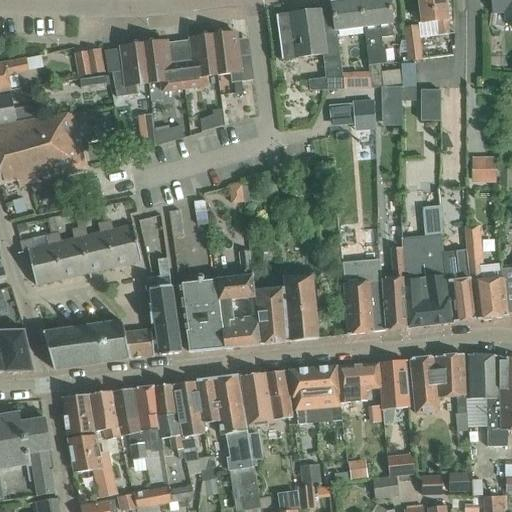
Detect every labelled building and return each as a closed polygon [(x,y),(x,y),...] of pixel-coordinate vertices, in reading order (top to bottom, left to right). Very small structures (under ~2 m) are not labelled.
[(335,32),(362,28),(363,28),(359,0),(346,0),(330,3),(332,17),(335,32)] [(383,86),(379,64),(387,63),(385,49),(382,49),(380,37),(392,35),(390,24),(392,23),(388,0),(359,0),(363,28),(362,28),(371,88),(383,86)] [(418,0),(421,24),(435,22),(437,36),(449,34),(446,19),(447,19),(444,0),(418,0)] [(511,0),(490,0),(492,13),(504,11),(505,18),(511,17),(511,0)] [(342,89),(335,32),(332,17),(321,18),(319,10),(276,16),(282,59),(323,54),(326,78),(309,80),(310,91),(342,89)] [(417,25),(403,28),(402,28),(407,62),(422,60),(417,25)] [(230,83),(253,80),(250,55),(238,57),(235,33),(224,34),(219,30),(215,35),(212,36),(217,75),(229,74),(230,83)] [(189,39),(192,62),(180,64),(184,89),(206,86),(205,77),(217,75),(212,36),(209,36),(204,32),(200,37),(189,39)] [(169,65),(166,41),(155,43),(150,39),(146,44),(143,44),(148,84),(160,82),(161,92),(184,89),(180,64),(169,65)] [(120,47),(123,71),(111,72),(116,97),(137,95),(136,85),(148,84),(143,44),(140,45),(134,41),(131,46),(120,47)] [(99,49),(84,52),(72,54),(76,77),(104,72),(99,49)] [(34,57),(14,62),(0,64),(0,92),(10,91),(8,75),(16,73),(16,72),(26,69),(35,61),(34,57)] [(421,70),(437,73),(438,62),(423,59),(421,70)] [(105,87),(103,76),(79,80),(80,90),(105,87)] [(381,125),(400,125),(400,87),(381,87),(381,125)] [(439,90),(420,90),(420,121),(439,121),(439,90)] [(0,124),(35,118),(33,105),(20,107),(20,109),(13,110),(10,94),(0,96),(0,124)] [(375,130),(372,100),(351,102),(354,131),(375,130)] [(85,169),(71,113),(0,125),(0,184),(16,180),(19,187),(85,169)] [(156,146),(154,133),(140,135),(142,150),(156,146)] [(495,183),(495,158),(470,158),(470,184),(495,183)] [(497,187),(511,188),(511,169),(498,168),(497,187)] [(239,186),(227,186),(227,203),(240,203),(239,186)] [(381,198),(379,223),(390,224),(392,198),(381,198)] [(204,208),(203,201),(193,202),(194,210),(204,208)] [(424,236),(401,238),(401,247),(405,297),(408,328),(452,323),(448,299),(448,297),(445,278),(440,235),(438,206),(422,208),(424,236)] [(205,216),(204,208),(194,210),(196,218),(205,216)] [(169,220),(180,218),(179,211),(168,212),(169,220)] [(138,220),(143,237),(158,232),(153,216),(138,220)] [(206,224),(205,216),(196,218),(197,225),(206,224)] [(170,228),(181,226),(180,218),(169,220),(170,228)] [(111,221),(103,223),(114,267),(141,261),(132,225),(113,230),(111,221)] [(85,227),(77,229),(88,273),(114,267),(103,223),(98,224),(101,233),(87,236),(85,227)] [(170,228),(171,235),(182,234),(181,226),(170,228)] [(478,266),(478,264),(482,264),(479,226),(466,227),(466,243),(466,252),(470,281),(474,281),(478,320),(507,316),(503,278),(501,278),(500,278),(499,264),(478,266)] [(59,233),(51,235),(62,279),(88,273),(77,229),(72,230),(74,239),(62,242),(59,233)] [(35,286),(62,279),(51,235),(46,236),(48,246),(34,249),(32,239),(19,242),(21,252),(27,250),(35,286)] [(405,297),(401,247),(391,248),(393,278),(381,279),(386,330),(408,328),(405,297)] [(251,269),(249,251),(239,252),(237,252),(239,270),(251,269)] [(453,298),(448,299),(452,323),(474,320),(470,281),(466,252),(444,253),(447,283),(451,282),(453,298)] [(151,333),(154,355),(159,354),(159,356),(181,354),(167,258),(157,260),(159,276),(151,278),(145,278),(147,295),(150,295),(151,305),(148,305),(150,325),(155,325),(155,332),(151,333)] [(342,265),(344,285),(343,285),(348,334),(384,330),(377,262),(342,265)] [(511,265),(500,267),(501,278),(503,278),(507,316),(511,315),(511,265)] [(178,277),(190,353),(225,349),(217,281),(184,285),(182,276),(178,277)] [(225,349),(260,345),(254,291),(253,276),(217,281),(225,349)] [(284,288),(254,291),(260,345),(318,338),(312,276),(284,278),(284,288)] [(154,355),(151,333),(151,331),(124,334),(122,322),(43,333),(54,369),(96,365),(127,359),(154,357),(154,355)] [(1,331),(0,330),(0,373),(10,373),(1,331)] [(24,330),(1,331),(10,373),(33,372),(24,330)] [(467,431),(466,414),(463,355),(434,357),(439,398),(456,397),(458,414),(454,414),(455,432),(467,431)] [(498,392),(497,355),(466,355),(468,393),(498,392)] [(511,359),(499,356),(500,399),(466,399),(467,427),(486,427),(486,447),(506,446),(506,430),(511,430),(511,359)] [(415,414),(427,413),(438,412),(432,357),(410,360),(415,414)] [(379,363),(383,410),(382,410),(383,425),(392,424),(394,409),(408,408),(405,361),(379,363)] [(375,363),(336,366),(339,404),(367,402),(366,390),(377,389),(375,363)] [(336,366),(310,369),(311,382),(314,381),(318,423),(331,422),(340,421),(339,404),(336,366)] [(296,425),(305,424),(318,423),(314,381),(311,382),(310,369),(289,371),(296,425)] [(284,372),(262,374),(270,423),(272,423),(272,421),(291,417),(284,372)] [(248,426),(270,423),(262,374),(240,376),(248,426)] [(227,459),(230,473),(254,468),(253,459),(251,459),(247,434),(237,376),(198,381),(204,424),(218,421),(220,436),(226,435),(230,458),(227,459)] [(195,382),(173,384),(185,458),(186,462),(199,460),(195,439),(191,440),(191,436),(205,434),(195,382)] [(173,384),(156,386),(158,413),(159,413),(160,415),(159,415),(162,439),(170,437),(173,451),(177,450),(181,459),(185,458),(173,384)] [(134,388),(142,431),(143,442),(149,442),(149,429),(158,426),(156,414),(158,413),(156,386),(134,388)] [(146,454),(143,442),(142,431),(139,431),(133,389),(112,391),(122,436),(129,435),(133,456),(146,454)] [(88,394),(95,431),(95,432),(104,430),(105,434),(106,440),(120,438),(111,392),(88,394)] [(67,436),(95,431),(88,394),(62,398),(67,436)] [(28,482),(35,481),(37,496),(54,493),(48,451),(51,450),(46,419),(21,422),(19,413),(0,416),(0,499),(2,499),(0,488),(0,469),(25,465),(28,482)] [(98,499),(105,497),(115,493),(110,467),(110,466),(108,455),(100,457),(96,435),(67,439),(74,473),(93,469),(95,477),(91,478),(92,486),(95,486),(98,499)] [(258,447),(250,448),(251,459),(253,459),(255,459),(259,458),(258,447)] [(386,457),(388,476),(388,478),(396,477),(413,476),(411,455),(386,457)] [(364,460),(347,462),(349,481),(366,478),(364,460)] [(320,484),(319,465),(301,467),(303,486),(320,484)] [(254,468),(230,473),(236,509),(236,511),(237,511),(239,511),(238,511),(259,511),(259,506),(261,506),(254,468)] [(467,473),(447,473),(448,493),(468,493),(467,473)] [(388,478),(388,476),(371,478),(374,500),(398,497),(396,477),(388,478)] [(441,496),(441,494),(441,476),(420,477),(421,493),(421,497),(441,496)] [(191,486),(171,490),(173,502),(193,498),(191,486)] [(296,487),(296,492),(298,510),(315,508),(312,486),(296,487)] [(171,490),(153,493),(155,506),(173,502),(171,490)] [(152,491),(134,494),(137,511),(149,511),(149,507),(155,506),(153,493),(152,491)] [(295,493),(284,494),(286,508),(297,507),(295,493)] [(121,511),(130,510),(130,511),(137,511),(134,494),(118,497),(121,511)] [(505,511),(505,496),(504,496),(484,497),(484,511),(505,511)] [(36,502),(37,511),(59,511),(57,498),(36,502)] [(81,506),(82,511),(117,511),(114,500),(81,506)]
